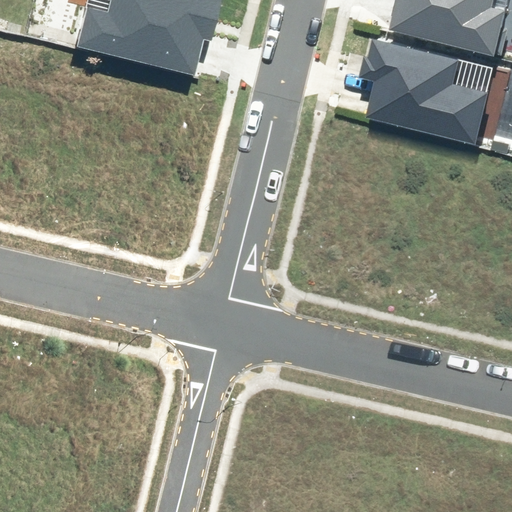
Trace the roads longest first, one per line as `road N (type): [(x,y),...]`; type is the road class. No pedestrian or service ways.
road 1 (residential): [(222,320),(511,389)]
road 2 (residential): [(0,267),(222,320)]
road 3 (residential): [(279,112),(222,320)]
road 4 (residential): [(222,320),(177,511)]
